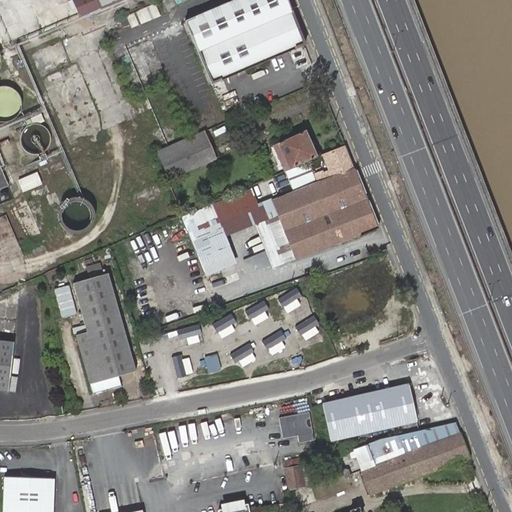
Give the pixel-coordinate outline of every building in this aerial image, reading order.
[(185,18),(212,84),(305,44),(287,0),(226,0),(217,4),(185,18)] [(131,28),(160,16),(154,4),(126,16),(131,28)] [(20,99),(18,94),(16,92),(10,88),(5,87),(2,86),(0,86),(0,122),(5,123),(12,121),(17,115),(20,111),(20,109),(21,104),(21,101),(20,99)] [(44,127),(40,125),(37,116),(30,119),(32,124),(27,126),(24,129),(22,132),(20,136),(20,140),(20,142),(21,146),(24,150),(29,154),(33,155),(37,154),(41,153),(45,151),(49,146),(50,142),(50,138),(49,133),(47,130),(44,127)] [(205,132),(157,152),(168,176),(215,156),(205,132)] [(284,172),(308,162),(317,159),(307,137),(305,132),(273,146),(275,151),(284,172)] [(332,178),(353,170),(344,147),(323,156),(332,178)] [(284,172),(292,193),(272,201),(282,226),(275,229),(279,238),(265,244),(271,264),(294,256),(295,259),(376,227),(353,170),(332,178),(317,183),(308,162),(284,172)] [(0,167),(0,190),(9,187),(0,167)] [(37,173),(18,181),(23,193),(42,185),(37,173)] [(282,226),(272,201),(259,207),(250,187),(180,217),(184,227),(201,272),(202,277),(233,264),(224,238),(254,226),(262,245),(265,244),(279,238),(275,229),(282,226)] [(94,214),(94,211),(93,209),(91,205),(89,203),(85,199),(83,198),(81,198),(76,197),(73,197),(68,199),(64,202),(61,205),(58,212),(58,218),(58,220),(61,225),(66,230),(73,233),(75,233),(80,233),(85,231),(87,230),(89,228),(92,224),(94,219),(94,214)] [(382,322),(369,285),(396,276),(388,253),(315,278),(328,316),(351,309),(352,312),(328,320),(334,339),(382,322)] [(87,279),(103,274),(100,263),(84,268),(87,279)] [(136,371),(109,275),(75,285),(88,332),(78,335),(80,343),(94,394),(122,386),(119,376),(136,371)] [(295,286),(279,296),(284,303),(299,293),(295,286)] [(262,298),(246,308),(251,316),(267,306),(262,298)] [(229,313),(214,323),(218,331),(234,320),(229,313)] [(312,314),(297,324),(301,332),(317,322),(312,314)] [(199,323),(181,328),(183,336),(201,331),(199,323)] [(278,329),(262,339),(267,347),(283,337),(278,329)] [(14,342),(0,340),(0,389),(9,391),(14,342)] [(247,342),(231,352),(236,359),(252,349),(247,342)] [(172,356),(177,375),(185,372),(181,354),(172,356)] [(323,418),(325,429),(328,440),(415,420),(407,385),(320,406),(323,418)] [(468,458),(454,422),(352,448),(357,461),(369,494),(468,458)] [(297,466),(283,468),(288,491),(302,488),(297,466)] [(53,511),(55,480),(5,477),(3,511),(53,511)] [(132,511),(249,511),(249,510),(248,504),(241,505),(240,501),(224,504),(225,508),(219,510),(219,511),(143,511),(143,510),(132,511)]
